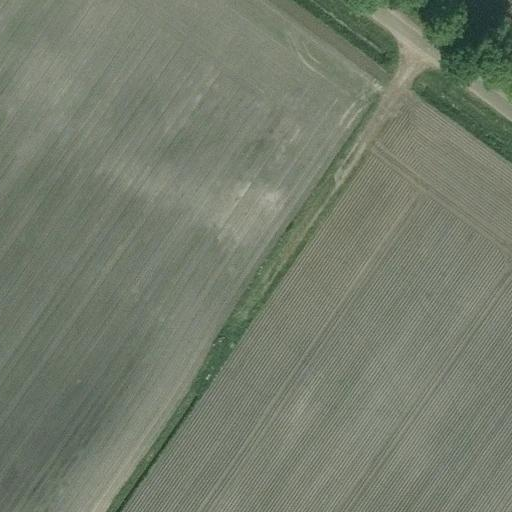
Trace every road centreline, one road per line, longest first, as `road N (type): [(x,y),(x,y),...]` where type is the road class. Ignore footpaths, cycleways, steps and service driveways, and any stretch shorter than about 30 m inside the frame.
road 1 (track): [(101,511),(426,46)]
road 2 (unclassified): [(511,112),(362,0)]
